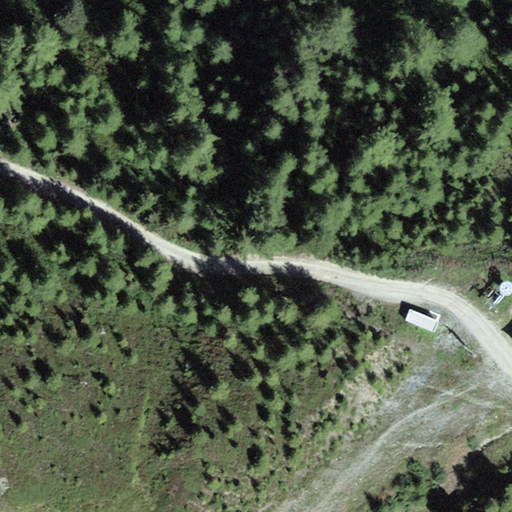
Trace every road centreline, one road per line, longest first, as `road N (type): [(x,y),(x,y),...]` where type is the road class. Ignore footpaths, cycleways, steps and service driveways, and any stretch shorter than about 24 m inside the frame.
road 1 (track): [(0,169),(208,267),(332,272),(447,303),(511,363)]
road 2 (track): [(511,373),(341,511)]
